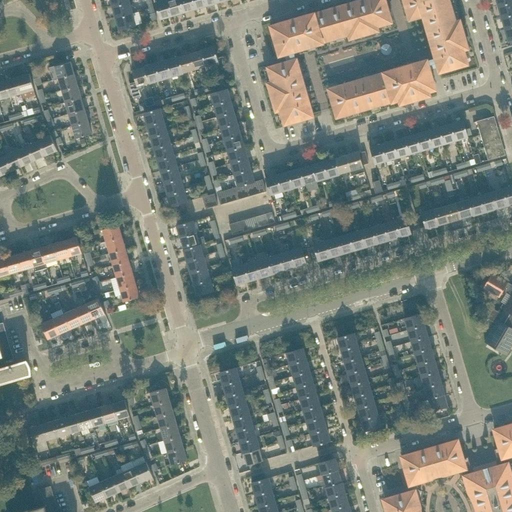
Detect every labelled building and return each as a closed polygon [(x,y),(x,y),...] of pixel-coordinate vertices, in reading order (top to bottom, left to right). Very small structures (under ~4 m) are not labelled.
[(160,18),(172,15),(167,0),(164,0),(156,2),(160,18)] [(167,0),(172,15),(184,11),(180,0),(167,0)] [(180,0),(184,11),(195,8),(192,0),(180,0)] [(192,0),(195,8),(207,5),(205,0),(192,0)] [(281,110),(285,123),(309,116),(305,103),(309,101),(294,50),(323,42),(348,34),(350,38),(351,38),(350,34),(357,32),(358,36),(370,32),(369,28),(376,26),(377,30),(379,30),(378,26),(391,22),(385,0),(359,0),(308,15),(307,14),(277,22),(277,24),(271,25),(280,55),(282,54),(284,62),(268,67),(272,80),(268,82),(268,83),(273,82),(275,89),(270,90),(274,102),(278,101),(280,108),(276,109),(276,111),(281,110)] [(383,73),(329,88),(337,117),(406,97),(407,101),(423,97),(422,93),(435,89),(430,69),(438,66),(439,71),(468,63),(464,49),(468,48),(466,41),(462,42),(460,36),(464,34),(464,33),(459,34),(457,27),(462,26),(460,19),(455,20),(449,0),(404,0),(409,16),(426,10),(440,60),(436,61),(435,57),(427,59),(421,61),(421,60),(389,69),(389,70),(383,72),(383,73)] [(502,17),(511,13),(511,1),(499,5),(502,17)] [(117,18),(132,13),(129,2),(113,6),(117,18)] [(120,29),(136,25),(132,13),(117,18),(120,29)] [(505,28),(511,26),(511,13),(502,17),(505,28)] [(207,65),(219,62),(214,46),(202,50),(207,65)] [(195,69),(207,65),(202,50),(191,53),(195,69)] [(184,72),(195,69),(191,53),(179,57),(184,72)] [(172,76),(184,72),(179,57),(168,60),(172,76)] [(161,79),(172,76),(168,60),(156,63),(161,79)] [(53,79),(59,78),(75,73),(71,61),(49,67),(53,79)] [(149,82),(161,79),(156,63),(144,67),(149,82)] [(134,98),(141,96),(139,90),(144,88),(143,84),(149,82),(144,67),(133,70),(136,82),(130,83),(134,98)] [(22,93),(34,89),(30,73),(17,77),(22,93)] [(62,90),(78,85),(75,73),(59,78),(62,90)] [(10,96),(22,93),(17,77),(5,80),(10,96)] [(0,98),(10,96),(5,80),(0,81),(0,98)] [(66,102),(82,97),(78,85),(62,90),(66,102)] [(215,105),(230,100),(227,88),(211,93),(215,105)] [(69,113),(85,109),(82,97),(66,102),(69,113)] [(218,116),(234,112),(230,100),(215,105),(218,116)] [(148,124),(164,120),(160,108),(144,112),(148,124)] [(73,125),(88,121),(85,109),(69,113),(73,125)] [(222,128),(237,123),(234,112),(218,116),(222,128)] [(481,134),(498,129),(494,116),(477,121),(481,134)] [(151,136),(167,131),(164,120),(148,124),(151,136)] [(470,128),(466,129),(463,120),(452,124),(456,139),(468,136),(468,135),(472,134),(470,128)] [(76,138),(92,133),(88,121),(73,125),(76,138)] [(225,140),(241,135),(237,123),(222,128),(225,140)] [(445,143),(456,139),(452,124),(440,127),(445,143)] [(433,146),(445,143),(440,127),(428,131),(433,146)] [(484,147),(502,142),(498,129),(481,134),(484,147)] [(155,147),(170,143),(167,131),(151,136),(155,147)] [(421,150),(433,146),(428,131),(417,134),(421,150)] [(410,153),(421,150),(417,134),(405,137),(410,153)] [(46,155),(58,150),(51,135),(39,140),(46,155)] [(228,151),(244,147),(241,135),(225,140),(228,151)] [(398,156),(410,153),(405,137),(394,141),(398,156)] [(35,160),(46,155),(39,140),(28,145),(35,160)] [(387,160),(398,156),(394,141),(382,144),(387,160)] [(488,160),(506,155),(502,142),(484,147),(488,160)] [(158,159),(174,154),(170,143),(155,147),(158,159)] [(375,163),(387,160),(382,144),(370,147),(375,163)] [(23,165),(35,160),(28,145),(17,150),(23,165)] [(232,163),(247,158),(244,147),(228,151),(232,163)] [(12,170),(23,165),(17,150),(5,155),(12,170)] [(363,166),(363,164),(359,153),(359,151),(347,154),(351,170),(363,166)] [(363,164),(369,163),(365,151),(359,153),(363,164)] [(161,171),(177,166),(174,154),(158,159),(161,171)] [(340,173),(351,170),(347,154),(335,158),(340,173)] [(0,174),(0,175),(12,170),(5,155),(0,157),(0,174)] [(235,174),(251,170),(247,158),(232,163),(235,174)] [(328,177),(340,173),(335,158),(324,161),(328,177)] [(317,180),(328,177),(324,161),(312,164),(317,180)] [(305,183),(317,180),(312,164),(301,168),(305,183)] [(165,182),(180,178),(177,166),(161,171),(165,182)] [(294,187),(305,183),(301,168),(289,171),(294,187)] [(239,186),(240,186),(246,184),(251,182),(254,181),(251,170),(235,174),(239,186)] [(282,190),(294,187),(289,171),(278,175),(282,190)] [(270,194),(282,190),(278,175),(266,178),(270,194)] [(168,194),(184,189),(180,178),(165,182),(168,194)] [(260,193),(266,191),(263,179),(257,181),(260,193)] [(376,193),(383,191),(380,180),(372,182),(376,193)] [(255,194),(260,193),(257,181),(254,181),(251,182),(255,194)] [(249,196),(255,194),(251,182),(246,184),(249,196)] [(244,197),(249,196),(246,184),(240,186),(244,197)] [(238,199),(244,197),(240,186),(239,186),(234,187),(238,199)] [(507,204),(511,203),(511,186),(503,189),(507,204)] [(232,201),(238,199),(234,187),(229,189),(232,201)] [(172,206),(174,205),(185,202),(187,201),(184,189),(168,194),(172,206)] [(227,202),(232,201),(229,189),(223,190),(227,202)] [(496,208),(507,204),(503,189),(491,192),(496,208)] [(221,204),(227,202),(223,190),(217,192),(221,204)] [(484,211),(496,208),(491,192),(480,196),(484,211)] [(204,202),(216,199),(215,193),(203,196),(204,202)] [(473,215),(484,211),(480,196),(468,199),(473,215)] [(206,208),(218,205),(216,199),(204,202),(206,208)] [(461,218),(473,215),(468,199),(457,202),(461,218)] [(175,211),(187,207),(185,202),(174,205),(175,211)] [(450,221),(461,218),(457,202),(445,206),(450,221)] [(438,225),(450,221),(445,206),(433,209),(438,224),(438,225)] [(177,216),(189,213),(187,207),(175,211),(177,216)] [(438,225),(438,224),(433,209),(422,212),(422,214),(425,224),(426,226),(426,228),(438,225)] [(270,223),(275,221),(272,210),(267,212),(270,223)] [(265,224),(270,223),(267,212),(261,214),(265,224)] [(321,223),(319,218),(318,213),(311,215),(312,220),(316,219),(317,224),(321,223)] [(259,226),(265,224),(261,214),(256,215),(259,224),(259,226)] [(426,226),(425,224),(422,214),(416,216),(420,228),(426,226)] [(259,226),(259,224),(256,215),(251,217),(253,224),(254,228),(259,226)] [(254,228),(253,224),(251,217),(246,218),(248,224),(249,229),(254,228)] [(411,232),(411,231),(407,219),(407,217),(395,220),(400,236),(411,232)] [(417,229),(415,224),(413,217),(407,219),(411,231),(417,229)] [(249,229),(248,224),(246,218),(241,220),(244,231),(249,229)] [(196,232),(194,224),(193,220),(177,225),(181,237),(196,232)] [(239,232),(244,231),(241,220),(235,221),(239,232)] [(388,239),(400,236),(395,220),(383,224),(384,224),(388,239)] [(235,221),(230,223),(233,234),(239,232),(235,221)] [(106,241),(122,236),(119,224),(103,229),(106,241)] [(388,239),(384,224),(383,224),(372,227),(376,243),(388,239)] [(365,246),(376,243),(372,227),(360,230),(365,246)] [(353,249),(365,246),(360,230),(349,234),(353,249)] [(184,248),(200,244),(205,242),(204,238),(199,239),(196,232),(181,237),(184,248)] [(342,253),(337,237),(336,233),(331,235),(332,239),(326,241),(330,256),(342,253)] [(342,253),(353,249),(349,234),(337,237),(342,253)] [(70,256),(82,252),(77,236),(65,240),(70,256)] [(110,253),(126,249),(122,236),(106,241),(110,253)] [(58,259),(70,256),(65,240),(54,243),(58,259)] [(318,260),(330,256),(326,241),(314,244),(318,260)] [(46,262),(58,259),(54,243),(42,246),(46,262)] [(188,260),(203,255),(200,244),(184,248),(188,260)] [(34,266),(46,262),(42,246),(30,250),(34,266)] [(295,266),(307,263),(302,247),(290,251),(295,266)] [(113,265),(129,260),(126,249),(110,253),(113,265)] [(22,269),(34,266),(30,250),(18,253),(22,269)] [(283,270),(295,266),(290,251),(279,254),(283,270)] [(10,273),(22,269),(18,253),(5,257),(10,273)] [(272,273),(283,270),(279,254),(267,258),(272,273)] [(191,272),(207,267),(203,255),(188,260),(191,272)] [(0,275),(10,273),(5,257),(0,258),(0,275)] [(260,277),(272,273),(267,258),(256,261),(260,277)] [(117,277),(133,272),(129,260),(113,265),(117,277)] [(249,280),(260,277),(256,261),(244,264),(249,280)] [(237,283),(249,280),(244,264),(232,268),(237,283)] [(194,283),(210,278),(207,267),(191,272),(194,283)] [(120,289),(136,284),(133,272),(117,277),(120,289)] [(506,292),(511,295),(511,294),(511,284),(492,273),(488,280),(486,280),(484,284),(485,285),(484,287),(500,296),(504,288),(506,289),(506,292)] [(198,295),(213,290),(210,278),(194,283),(198,295)] [(23,280),(26,289),(32,287),(29,279),(23,280)] [(124,301),(140,296),(136,284),(120,289),(115,290),(116,296),(122,294),(124,301)] [(511,294),(511,295),(506,306),(501,313),(485,341),(507,354),(510,348),(511,345),(511,294)] [(94,318),(105,313),(99,298),(87,303),(94,318)] [(82,323),(94,318),(87,303),(76,308),(82,323)] [(71,328),(82,323),(76,308),(64,313),(71,328)] [(487,319),(494,324),(500,314),(493,310),(487,319)] [(60,333),(71,328),(64,313),(53,318),(60,333)] [(408,330),(424,325),(421,313),(405,318),(408,330)] [(48,338),(60,333),(53,318),(41,323),(48,338)] [(5,329),(3,322),(0,322),(0,381),(27,374),(27,373),(24,362),(24,361),(14,364),(12,358),(14,358),(14,357),(13,357),(5,329)] [(412,341),(428,337),(424,325),(408,330),(412,341)] [(342,349),(357,345),(354,333),(338,337),(342,349)] [(415,353),(431,348),(428,337),(412,341),(415,353)] [(345,361),(361,356),(357,345),(342,349),(345,361)] [(291,364),(306,359),(303,347),(287,352),(291,364)] [(419,364),(434,360),(431,348),(415,353),(419,364)] [(348,372),(364,368),(361,356),(345,361),(348,372)] [(294,375),(310,371),(306,359),(291,364),(294,375)] [(422,376),(438,371),(434,360),(419,364),(422,376)] [(224,383),(239,379),(236,367),(220,372),(224,383)] [(352,384),(367,379),(364,368),(348,372),(352,384)] [(297,387),(313,382),(310,371),(294,375),(297,387)] [(425,387),(441,383),(438,371),(422,376),(425,387)] [(227,395),(243,390),(239,379),(224,383),(227,395)] [(355,395),(371,391),(367,379),(352,384),(355,395)] [(301,399),(316,394),(313,382),(297,387),(301,399)] [(429,399),(445,394),(441,383),(425,387),(429,399)] [(154,404),(170,399),(166,387),(150,392),(154,404)] [(230,406),(246,402),(243,390),(227,395),(230,406)] [(359,407),(374,402),(371,391),(355,395),(359,407)] [(304,410),(320,405),(316,394),(301,399),(304,410)] [(432,411),(448,406),(445,394),(429,399),(432,411)] [(118,419),(130,416),(125,399),(113,403),(118,419)] [(157,416),(173,411),(170,399),(154,404),(157,416)] [(234,418),(249,413),(246,402),(230,406),(234,418)] [(362,419),(378,414),(374,402),(359,407),(362,419)] [(106,422),(118,419),(113,403),(101,406),(106,422)] [(307,422),(323,417),(320,405),(304,410),(307,422)] [(105,423),(106,422),(101,406),(89,410),(94,426),(99,424),(101,430),(107,428),(105,423)] [(82,429),(94,426),(89,410),(77,413),(82,429)] [(161,428),(177,423),(173,411),(157,416),(161,428)] [(70,433),(82,429),(77,413),(65,417),(70,433)] [(237,430),(253,425),(249,413),(234,418),(237,430)] [(365,430),(381,426),(378,414),(362,419),(365,430)] [(58,436),(70,433),(65,417),(53,420),(58,436)] [(311,433),(326,429),(323,417),(307,422),(311,433)] [(46,440),(58,436),(53,420),(42,424),(46,440)] [(164,440),(180,435),(177,423),(161,428),(164,440)] [(495,432),(502,457),(511,453),(511,423),(501,427),(502,430),(495,432)] [(34,443),(46,440),(42,424),(29,427),(34,443)] [(240,441),(256,437),(253,425),(237,430),(240,441)] [(314,445),(316,445),(328,441),(330,441),(326,429),(311,433),(314,445)] [(168,452),(184,447),(180,435),(164,440),(168,452)] [(244,453),(260,448),(256,437),(240,441),(244,453)] [(318,450),(330,447),(328,441),(316,445),(318,450)] [(452,445),(451,441),(408,454),(409,458),(402,459),(409,484),(410,484),(412,491),(387,498),(389,504),(386,505),(387,511),(416,511),(416,509),(420,508),(415,490),(419,489),(417,482),(425,479),(424,477),(450,469),(450,470),(451,472),(466,467),(459,443),(452,445)] [(172,464),(187,459),(184,447),(168,452),(172,464)] [(103,456),(116,452),(114,448),(101,451),(103,456)] [(247,465),(249,464),(261,461),(263,460),(260,448),(244,453),(247,465)] [(333,458),(331,453),(331,452),(319,456),(321,462),(333,458)] [(321,462),(319,462),(323,474),(338,469),(335,458),(333,458),(321,462)] [(142,481),(153,476),(146,461),(135,466),(142,481)] [(251,470),(263,466),(261,461),(249,464),(251,470)] [(499,465),(498,461),(474,468),(475,472),(464,475),(468,488),(473,487),(477,502),(474,503),(476,511),(511,511),(511,491),(511,492),(507,477),(511,475),(508,463),(499,465)] [(130,486),(142,481),(135,466),(124,471),(130,486)] [(130,486),(124,471),(122,468),(116,470),(118,474),(112,476),(119,491),(130,486)] [(338,469),(323,474),(326,485),(342,481),(338,469)] [(254,481),(266,478),(264,472),(252,475),(254,481)] [(108,496),(119,491),(112,476),(101,481),(108,496)] [(256,493),(271,489),(268,477),(266,478),(254,481),(252,482),(256,493)] [(96,502),(108,496),(101,481),(89,486),(96,502)] [(342,481),(326,485),(329,497),(345,493),(342,481)] [(53,492),(51,485),(32,491),(35,498),(38,507),(20,511),(58,511),(53,492)] [(259,505),(275,500),(271,489),(256,493),(259,505)] [(305,504),(310,503),(306,491),(302,493),(304,499),(305,504)] [(345,493),(329,497),(333,509),(348,504),(345,493)] [(261,511),(278,511),(275,500),(259,505),(261,511)]
